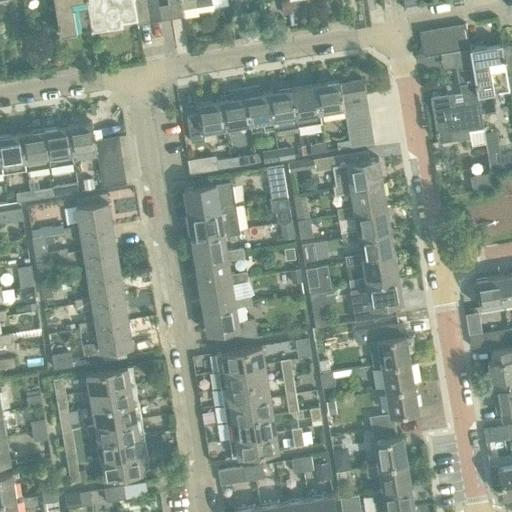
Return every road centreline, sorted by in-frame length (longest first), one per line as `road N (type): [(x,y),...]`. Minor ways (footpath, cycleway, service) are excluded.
road 1 (residential): [(207,511),(134,76)]
road 2 (residential): [(134,76),(395,35)]
road 3 (residential): [(477,511),(434,270)]
road 4 (residential): [(434,270),(395,35)]
road 5 (residential): [(0,98),(134,76)]
